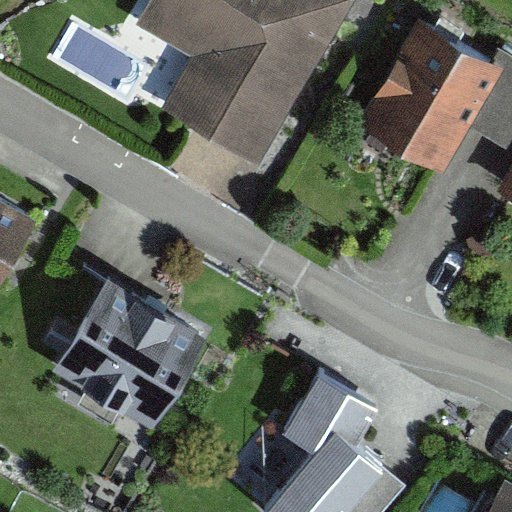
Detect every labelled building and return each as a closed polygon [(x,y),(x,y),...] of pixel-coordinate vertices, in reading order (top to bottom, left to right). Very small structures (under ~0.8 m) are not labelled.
[(170,116),(266,173),(367,4),(361,0),(154,0),(138,28),(201,66),(170,116)] [(511,50),(510,50),(501,65),(430,24),(369,128),(453,177),(480,130),(511,148),(511,50)] [(0,274),(5,277),(43,210),(0,185),(0,274)] [(155,431),(207,334),(111,282),(102,299),(77,285),(39,355),(56,364),(50,375),(155,431)] [(273,511),(340,511),(381,461),(358,437),(378,401),(317,367),(280,429),(312,445),(262,503),(273,511)] [(511,511),(511,483),(506,480),(487,511),(511,511)]
